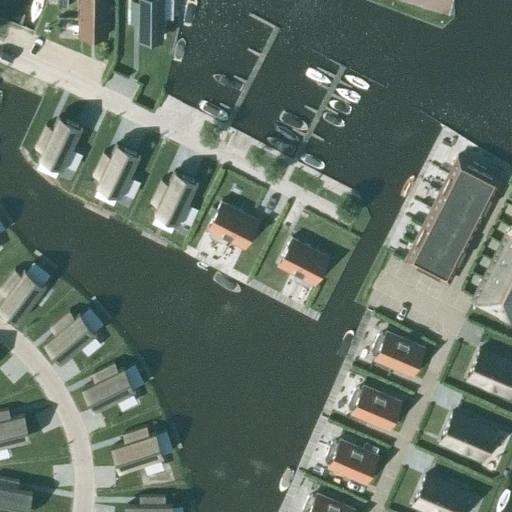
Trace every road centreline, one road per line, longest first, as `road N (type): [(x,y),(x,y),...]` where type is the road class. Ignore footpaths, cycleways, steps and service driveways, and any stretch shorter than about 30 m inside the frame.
road 1 (residential): [(343,215),(0,51)]
road 2 (residential): [(370,511),(445,329),(439,315)]
road 3 (residential): [(78,511),(87,458),(69,416),(48,378),(0,333)]
